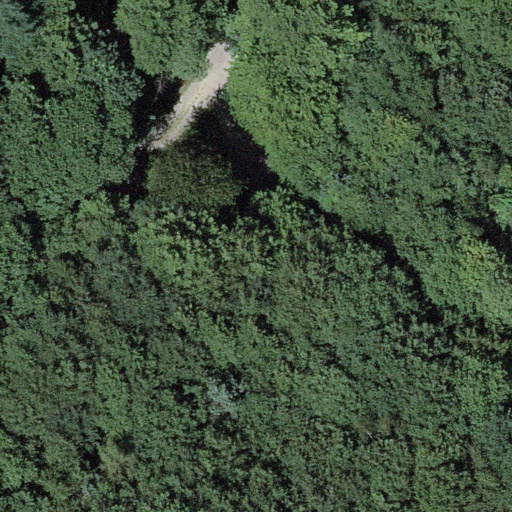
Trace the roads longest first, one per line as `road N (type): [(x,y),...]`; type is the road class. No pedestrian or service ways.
road 1 (track): [(246,0),(202,102),(93,203),(0,342)]
road 2 (track): [(511,360),(308,216),(202,102)]
